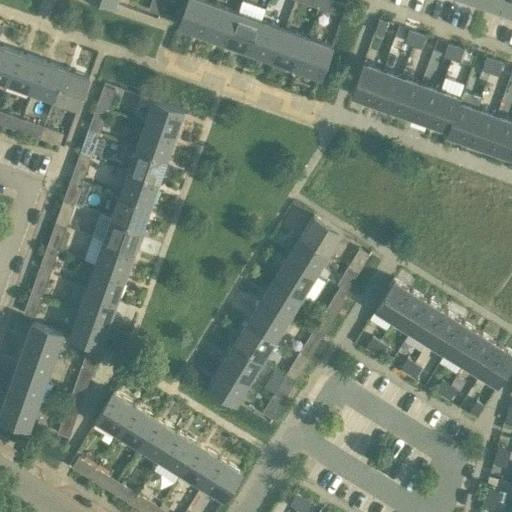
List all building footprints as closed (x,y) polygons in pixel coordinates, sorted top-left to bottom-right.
[(160,13),(161,12),(164,0),(151,0),(148,9),(160,13)] [(188,0),(180,24),(204,32),(215,2),(210,0),(188,0)] [(343,2),(337,0),(321,0),(319,6),(338,13),(343,2)] [(227,41),(238,10),(215,2),(204,32),(227,41)] [(227,41),(251,49),(262,18),(238,10),(227,41)] [(274,57),(285,27),(262,18),(251,49),(274,57)] [(375,30),(383,33),(387,21),(379,18),(375,30)] [(274,57),(297,66),(308,35),(285,27),(274,57)] [(405,40),(413,43),(417,31),(409,28),(405,40)] [(425,34),(417,31),(413,43),(421,46),(425,34)] [(333,44),(332,43),(308,35),(297,66),(322,74),(333,44)] [(443,54),(451,57),(456,45),(448,42),(443,54)] [(0,78),(8,81),(18,50),(0,43),(0,78)] [(456,45),(451,57),(460,60),(464,48),(456,45)] [(31,89),(42,59),(18,50),(8,81),(31,89)] [(482,68),(490,70),(494,58),(486,55),(482,68)] [(494,58),(490,70),(498,73),(502,61),(494,58)] [(54,97),(65,67),(42,59),(31,89),(54,97)] [(371,100),(383,66),(363,59),(351,93),(371,100)] [(383,66),(371,100),(390,107),(402,73),(383,66)] [(54,97),(78,106),(89,75),(65,67),(54,97)] [(481,68),(478,75),(486,77),(488,70),(481,68)] [(402,73),(390,107),(410,114),(422,80),(402,73)] [(441,87),(429,120),(447,127),(448,127),(458,98),(460,94),(459,93),(463,83),(444,76),(441,87)] [(422,80),(410,114),(429,120),(441,87),(422,80)] [(97,104),(108,108),(115,88),(104,84),(97,104)] [(175,133),(184,109),(153,98),(144,122),(175,133)] [(466,139),(478,105),(458,98),(448,127),(447,127),(446,131),(466,139)] [(90,123),(101,127),(108,108),(97,104),(90,123)] [(466,139),(485,145),(497,112),(478,105),(466,139)] [(0,122),(12,127),(16,115),(0,109),(0,122)] [(511,129),(511,116),(497,112),(485,145),(504,152),(511,129)] [(21,129),(40,136),(44,125),(25,118),(21,129)] [(167,156),(175,133),(144,122),(136,145),(167,156)] [(40,136),(60,143),(64,132),(44,125),(40,136)] [(87,132),(81,149),(92,153),(98,136),(87,132)] [(158,180),(167,156),(136,145),(128,169),(158,180)] [(75,166),(86,170),(92,153),(81,149),(75,166)] [(150,203),(158,180),(128,169),(119,192),(150,203)] [(70,179),(63,199),(75,203),(82,205),(91,182),(83,179),(82,183),(70,179)] [(142,226),(150,203),(119,192),(111,216),(142,226)] [(57,216),(68,220),(75,203),(63,199),(57,216)] [(314,213),(301,234),(329,252),(342,230),(314,213)] [(134,250),(142,226),(111,216),(103,239),(134,250)] [(54,224),(47,244),(59,248),(66,228),(54,224)] [(301,234),(287,255),(316,273),(329,252),(301,234)] [(125,273),(134,250),(103,239),(94,262),(125,273)] [(40,264),(52,268),(59,248),(47,244),(40,264)] [(348,264),(359,271),(370,253),(359,247),(348,264)] [(275,276),(303,294),(316,273),(287,255),(275,276)] [(117,297),(125,273),(94,262),(86,286),(117,297)] [(337,282),(348,288),(359,271),(348,264),(337,282)] [(31,291),(42,295),(49,276),(38,271),(31,291)] [(275,276),(262,297),(290,315),(303,294),(275,276)] [(393,318),(412,287),(394,276),(375,306),(375,307),(393,318)] [(109,320),(117,297),(86,286),(78,309),(109,320)] [(393,318),(411,329),(429,298),(412,287),(393,318)] [(325,308),(336,315),(347,297),(344,295),(336,290),(325,308)] [(31,291),(24,311),(35,315),(42,295),(31,291)] [(262,297),(248,318),(277,336),(290,315),(262,297)] [(447,309),(429,298),(411,329),(428,339),(447,309)] [(325,333),(336,315),(325,308),(314,326),(325,333)] [(100,344),(109,320),(78,309),(69,333),(100,344)] [(428,339),(445,350),(464,320),(447,309),(428,339)] [(248,318),(236,339),(264,357),(277,336),(248,318)] [(24,344),(54,355),(62,330),(32,320),(24,344)] [(481,330),(464,320),(445,350),(463,361),(481,330)] [(481,330),(463,361),(480,371),(499,341),(481,330)] [(320,340),(310,333),(299,350),(310,357),(320,340)] [(366,346),(373,350),(380,339),(373,335),(366,346)] [(236,339),(223,360),(251,378),(264,357),(236,339)] [(387,344),(380,339),(373,350),(380,355),(387,344)] [(511,349),(499,341),(480,371),(498,383),(511,360),(511,349)] [(54,355),(24,344),(16,368),(45,378),(54,355)] [(81,365),(93,369),(100,348),(88,345),(81,365)] [(310,357),(299,350),(288,368),(299,374),(310,357)] [(401,367),(408,372),(415,361),(407,356),(401,367)] [(251,378),(223,360),(209,382),(237,399),(251,378)] [(422,365),(415,361),(408,372),(415,376),(422,365)] [(84,392),(93,369),(81,365),(73,388),(84,392)] [(45,378),(16,368),(7,391),(37,402),(45,378)] [(295,382),(284,375),(273,393),(284,399),(295,382)] [(435,389),(442,393),(449,382),(442,378),(435,389)] [(456,387),(449,382),(442,393),(450,398),(456,387)] [(76,415),(84,392),(73,388),(65,411),(76,415)] [(113,389),(96,417),(97,418),(118,431),(135,402),(113,389)] [(37,402),(7,391),(0,412),(0,415),(29,426),(37,402)] [(273,417),(284,399),(273,393),(262,410),(273,417)] [(470,410),(477,415),(484,404),(476,399),(470,410)] [(135,402),(118,431),(139,444),(156,415),(135,402)] [(69,435),(76,415),(65,411),(58,431),(69,435)] [(156,415),(139,444),(160,457),(177,428),(156,415)] [(177,428),(160,457),(181,470),(199,441),(177,428)] [(199,441),(181,470),(203,483),(220,454),(199,441)] [(498,445),(496,454),(508,457),(510,449),(498,445)] [(220,454),(203,483),(225,496),(242,468),(220,454)] [(496,454),(494,462),(506,465),(508,457),(496,454)] [(72,465),(90,476),(96,466),(79,455),(72,465)] [(107,487),(114,477),(96,466),(90,476),(107,487)] [(114,491),(132,502),(139,492),(121,481),(114,491)] [(487,487),(485,495),(497,499),(499,490),(487,487)] [(297,491),(290,502),(297,507),(304,496),(297,491)] [(147,511),(150,511),(156,503),(139,492),(132,502),(147,511)] [(485,495),(483,504),(495,507),(497,499),(485,495)] [(304,496),(297,507),(304,511),(311,500),(304,496)]
